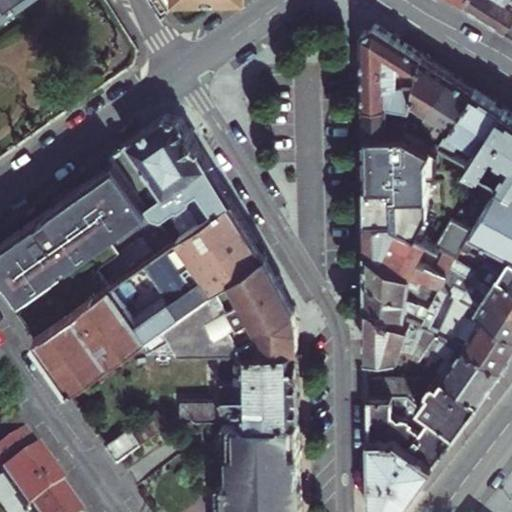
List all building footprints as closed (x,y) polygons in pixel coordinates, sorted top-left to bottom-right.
[(0,0),(0,15),(21,0),(0,0)] [(466,0),(486,12),(493,0),(466,0)] [(511,0),(493,0),(486,12),(507,25),(511,17),(511,0)] [(389,101),(412,107),(413,99),(423,54),(376,24),(363,31),(363,61),(364,100),(389,101)] [(451,72),(423,54),(413,99),(429,111),(451,72)] [(429,141),(432,142),(436,136),(442,140),(476,88),(451,72),(429,111),(443,121),(442,123),(435,124),(425,139),(429,141)] [(432,142),(452,153),(469,162),(479,146),(504,106),(476,88),(442,140),(436,136),(432,142)] [(365,130),(407,130),(411,108),(412,107),(389,101),(364,100),(365,130)] [(469,162),(511,184),(511,111),(504,106),(479,146),(469,162)] [(408,130),(416,134),(425,118),(411,108),(407,130),(408,130)] [(149,205),(154,213),(162,214),(176,205),(182,205),(191,199),(192,193),(200,188),(215,212),(232,200),(180,117),(165,114),(111,152),(116,159),(149,205)] [(365,130),(366,191),(394,190),(432,209),(425,150),(429,141),(425,139),(416,134),(408,130),(407,130),(365,130)] [(149,205),(116,159),(0,241),(0,278),(6,287),(13,282),(22,295),(149,205)] [(511,184),(497,177),(471,229),(511,249),(511,184)] [(394,190),(366,191),(366,218),(394,219),(395,221),(419,234),(432,209),(394,190)] [(146,261),(183,312),(266,254),(232,200),(215,212),(146,261)] [(418,258),(428,239),(419,234),(395,221),(394,219),(366,218),(367,247),(441,285),(444,278),(437,274),(439,270),(418,258)] [(451,219),(437,244),(456,255),(462,245),(471,229),(451,219)] [(507,263),(502,269),(511,275),(511,249),(471,229),(462,245),(468,249),(473,243),(507,263)] [(367,247),(367,274),(409,293),(411,281),(418,285),(418,287),(430,293),(431,291),(436,294),(441,285),(367,247)] [(153,348),(224,346),(299,344),(298,324),(295,309),(266,254),(183,312),(146,337),(153,348)] [(474,278),(511,301),(511,275),(502,269),(486,260),(479,271),(455,256),(451,264),(474,278)] [(368,300),(404,316),(407,303),(412,304),(413,308),(425,314),(421,324),(424,325),(428,327),(439,303),(434,299),(431,304),(409,293),(367,274),(368,300)] [(481,306),(511,326),(511,301),(474,278),(467,288),(455,282),(453,283),(444,278),(441,285),(481,306)] [(436,331),(440,332),(454,305),(460,308),(457,315),(460,317),(457,321),(461,323),(453,338),(470,346),(485,354),(504,364),(511,351),(511,326),(481,306),(441,285),(436,294),(434,299),(439,303),(428,327),(436,331)] [(33,339),(69,391),(146,337),(110,286),(94,297),(33,339)] [(392,336),(416,341),(424,325),(421,324),(404,316),(368,300),(369,326),(383,326),(387,323),(392,323),(392,336)] [(408,352),(412,355),(417,347),(422,350),(426,345),(421,343),(416,341),(392,336),(392,323),(387,323),(383,326),(369,326),(369,352),(408,352)] [(444,374),(481,397),(504,364),(485,354),(470,346),(453,338),(440,332),(436,331),(429,340),(428,342),(452,357),(445,367),(438,364),(434,369),(444,374)] [(184,416),(225,415),(231,415),(300,413),(299,372),(300,372),(300,345),(299,345),(299,344),(224,346),(221,350),(222,372),(225,374),(225,397),(216,397),(184,398),(184,416)] [(225,397),(225,374),(216,375),(216,397),(225,397)] [(481,397),(444,374),(438,381),(435,379),(431,379),(426,386),(427,389),(429,390),(419,404),(457,431),(477,403),(481,397)] [(370,394),(397,394),(397,378),(369,377),(370,394)] [(370,394),(371,436),(395,436),(395,433),(435,460),(457,431),(419,404),(406,394),(397,394),(370,394)] [(302,511),(302,471),(300,413),(231,415),(232,447),(233,474),(226,475),(226,477),(227,494),(226,511),(302,511)] [(135,432),(141,441),(164,424),(158,415),(135,432)] [(0,429),(0,448),(25,431),(16,419),(0,429)] [(106,444),(116,459),(141,441),(135,432),(131,427),(106,444)] [(80,511),(81,511),(25,431),(0,448),(0,476),(24,510),(30,506),(33,511),(80,511)] [(397,511),(435,460),(395,433),(395,436),(371,436),(372,511),(397,511)]
